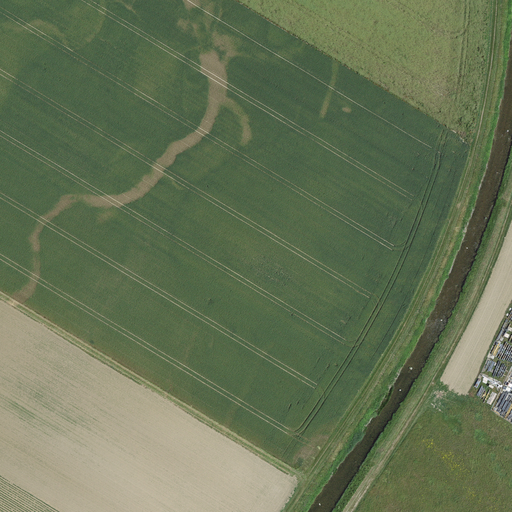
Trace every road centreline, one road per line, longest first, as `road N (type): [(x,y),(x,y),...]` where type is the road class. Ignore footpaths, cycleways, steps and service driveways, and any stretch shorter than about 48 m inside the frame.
road 1 (track): [(281,511),(398,329),(429,258),(476,115),(489,0)]
road 2 (track): [(347,511),(431,381),(511,201)]
